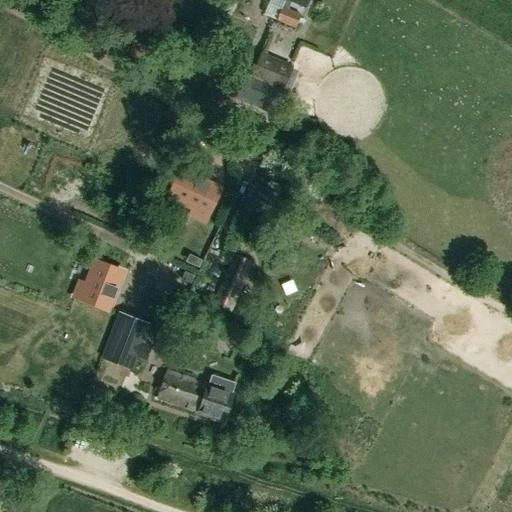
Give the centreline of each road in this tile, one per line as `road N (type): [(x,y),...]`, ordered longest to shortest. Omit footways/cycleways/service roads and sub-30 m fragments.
road 1 (track): [(174,511),(0,447)]
road 2 (unknown): [(0,191),(96,236),(161,280)]
